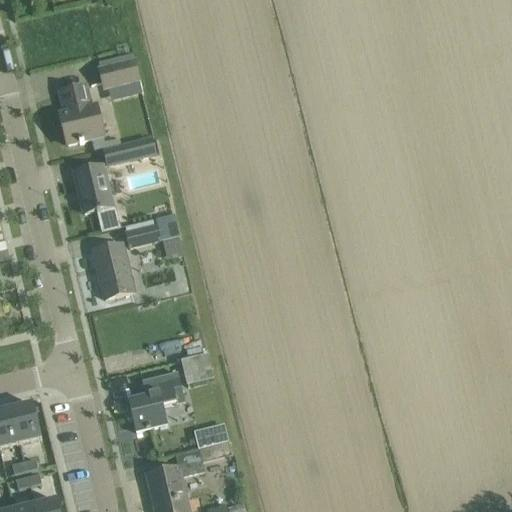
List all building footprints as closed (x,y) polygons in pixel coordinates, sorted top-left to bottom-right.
[(120,59),(100,64),(101,69),(105,88),(139,80),(135,62),(134,56),(120,59)] [(68,147),(87,143),(104,139),(96,105),(92,106),(87,88),(80,90),(61,95),(66,116),(61,117),(68,147)] [(154,138),(126,145),(103,152),(107,168),(130,161),(158,154),(154,138)] [(75,175),(84,216),(113,209),(103,168),(75,175)] [(128,235),(132,250),(179,239),(174,218),(156,223),(158,228),(128,235)] [(94,254),(105,302),(136,295),(125,247),(94,254)] [(189,362),(182,364),(187,388),(214,382),(208,356),(204,358),(189,362)] [(142,384),(143,385),(144,390),(147,389),(149,397),(129,402),(137,434),(168,427),(164,409),(184,404),(177,375),(142,384)] [(33,405),(11,410),(20,448),(42,442),(33,405)] [(11,410),(0,413),(0,452),(20,448),(11,410)] [(202,465),(230,458),(227,445),(176,457),(179,469),(147,477),(155,511),(189,511),(181,478),(204,473),(202,465)] [(36,462),(24,465),(26,475),(38,472),(36,462)] [(24,465),(12,468),(15,477),(26,475),(24,465)] [(40,477),(28,480),(30,490),(42,487),(40,477)] [(28,480),(16,483),(19,493),(30,490),(28,480)] [(59,511),(57,501),(36,506),(37,511),(59,511)]
